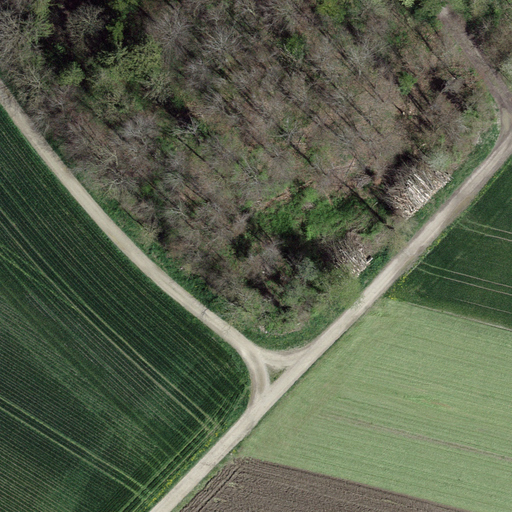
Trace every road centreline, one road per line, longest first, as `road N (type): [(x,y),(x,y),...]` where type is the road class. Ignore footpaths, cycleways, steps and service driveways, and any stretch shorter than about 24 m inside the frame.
road 1 (track): [(0,93),(120,245),(281,385)]
road 2 (track): [(281,385),(511,123)]
road 3 (track): [(163,511),(281,385)]
road 4 (track): [(511,109),(424,0)]
